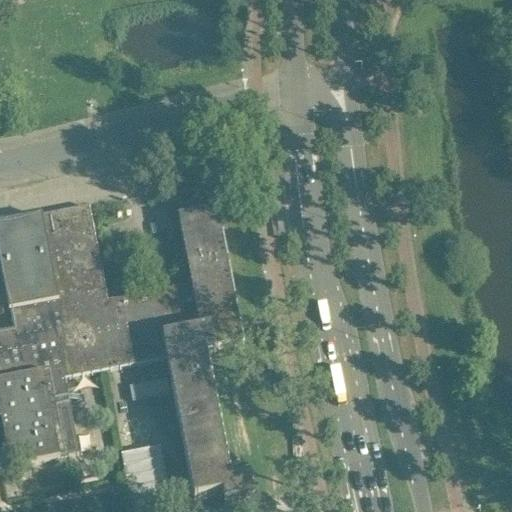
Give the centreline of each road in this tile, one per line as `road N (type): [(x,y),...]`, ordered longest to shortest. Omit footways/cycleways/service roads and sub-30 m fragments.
road 1 (tertiary): [(423,511),(376,315),(349,84)]
road 2 (tertiary): [(293,93),(309,262),(371,511)]
road 3 (residential): [(0,163),(293,93)]
